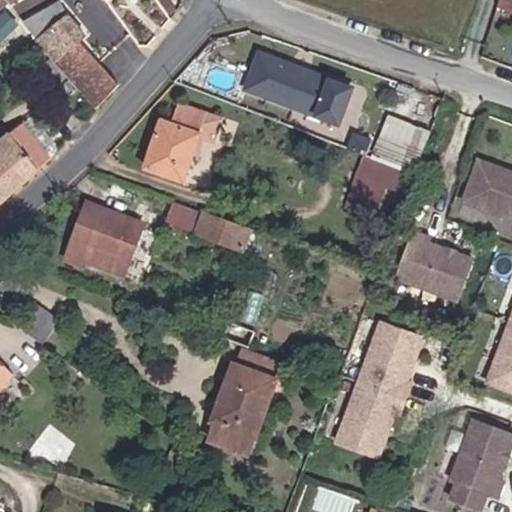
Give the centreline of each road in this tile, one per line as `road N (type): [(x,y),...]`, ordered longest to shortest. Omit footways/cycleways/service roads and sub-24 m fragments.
road 1 (residential): [(214,0),(85,157),(0,230)]
road 2 (residential): [(511,94),(214,0)]
